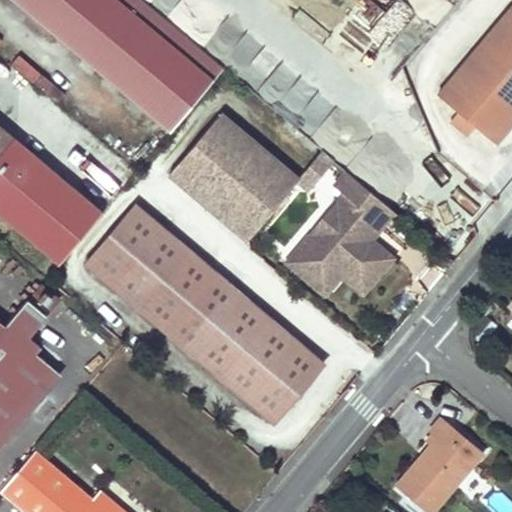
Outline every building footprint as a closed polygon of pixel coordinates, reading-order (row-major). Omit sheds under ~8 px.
[(214,74),(124,0),(15,0),(169,128),(214,74)] [(367,0),(349,22),(383,51),(417,11),(434,25),(453,3),(449,0),(367,0)] [(495,143),(511,122),(511,5),(438,94),(495,143)] [(19,52),(11,62),(56,101),(65,91),(19,52)] [(247,239),(298,179),(219,113),(169,173),(247,239)] [(0,150),(13,135),(0,124),(0,150)] [(68,159),(110,192),(130,166),(97,141),(86,154),(77,147),(68,159)] [(320,149),(296,176),(308,187),(332,160),(320,149)] [(394,211),(346,171),(334,185),(344,194),(344,193),(382,225),(394,211)] [(370,239),(365,235),(377,221),(344,193),(344,194),(336,204),(345,212),(313,250),(303,242),(287,261),(296,270),(324,293),(341,273),(351,262),(361,270),(380,248),(370,239)] [(323,363),(134,203),(84,262),(273,422),(323,363)] [(313,250),(345,212),(336,204),(303,242),(313,250)] [(370,239),(382,225),(377,221),(365,235),(370,239)] [(362,292),(392,257),(380,248),(361,270),(351,262),(341,273),(362,292)] [(0,426),(51,365),(34,350),(39,345),(28,336),(46,314),(27,298),(4,326),(0,322),(0,426)] [(0,446),(61,373),(51,365),(0,426),(0,446)] [(428,511),(431,511),(483,451),(442,416),(429,431),(432,433),(436,436),(430,444),(395,485),(428,511)] [(436,436),(432,433),(426,440),(430,444),(436,436)] [(127,511),(100,489),(93,497),(35,449),(0,490),(26,511),(127,511)]
